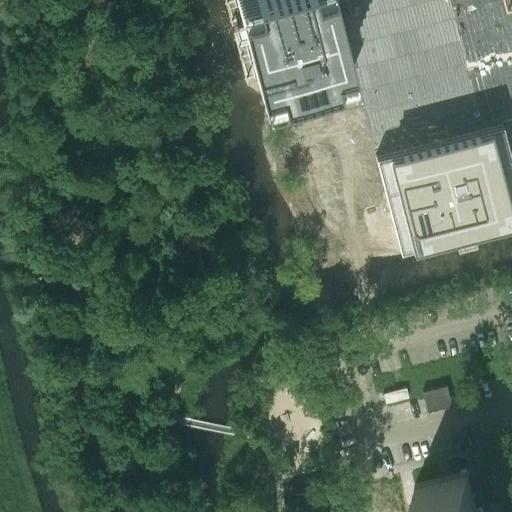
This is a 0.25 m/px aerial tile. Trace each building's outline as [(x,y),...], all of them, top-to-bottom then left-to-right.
[(235,0),(260,91),(352,67),(334,0),(235,0)] [(511,0),(334,0),(352,67),(374,153),(500,120),(511,117),(511,0)] [(511,165),(500,120),(374,153),(398,246),(511,215),(511,165)] [(445,384),(421,390),(426,409),(450,403),(445,384)] [(384,402),(407,396),(405,386),(382,392),(384,401),(384,402)] [(422,511),(481,511),(480,507),(476,508),(468,473),(468,470),(414,484),(415,486),(416,486),(422,511)]
